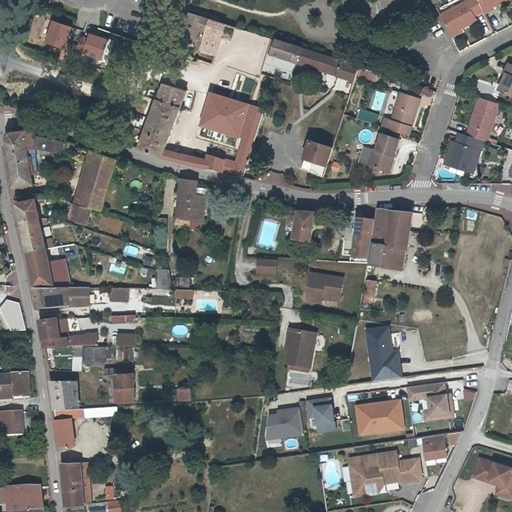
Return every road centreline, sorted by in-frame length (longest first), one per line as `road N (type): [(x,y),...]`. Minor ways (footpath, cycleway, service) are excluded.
road 1 (residential): [(420,195),(313,200),(166,167),(0,115)]
road 2 (residential): [(0,171),(59,511)]
road 3 (residential): [(511,284),(492,370),(433,511)]
road 4 (residential): [(511,38),(459,64),(420,195)]
